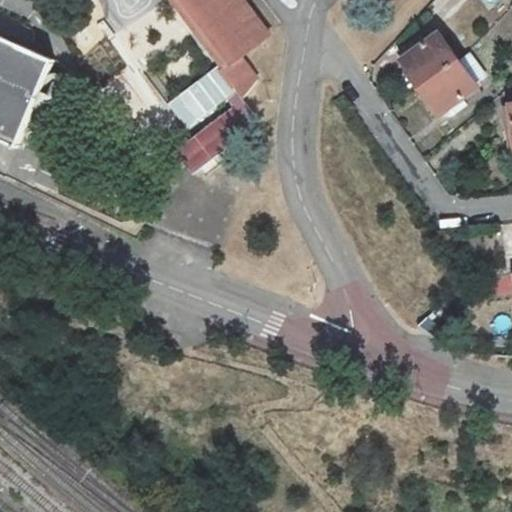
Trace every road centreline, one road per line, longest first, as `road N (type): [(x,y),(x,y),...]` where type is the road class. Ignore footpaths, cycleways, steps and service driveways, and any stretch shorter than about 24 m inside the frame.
road 1 (tertiary): [(353,357),(0,222)]
road 2 (residential): [(309,17),(291,139),(294,178),(351,309),(353,357)]
road 3 (residential): [(309,17),(433,204),(463,217),(511,210)]
road 4 (tertiary): [(511,398),(462,392),(353,357)]
